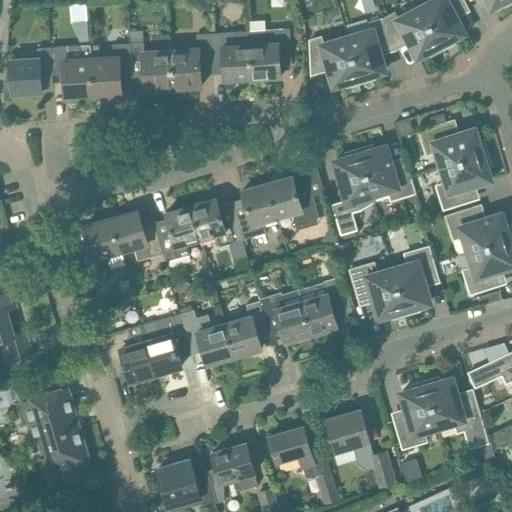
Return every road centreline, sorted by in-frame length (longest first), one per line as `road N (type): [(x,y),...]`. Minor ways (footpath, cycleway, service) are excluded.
road 1 (residential): [(111,424),(169,407),(230,419),(368,374),(400,347),(511,318)]
road 2 (residential): [(32,208),(173,168),(170,124),(183,117),(293,108),(303,147)]
road 3 (residential): [(111,424),(96,370),(68,336),(32,208)]
road 4 (residential): [(330,129),(492,76)]
